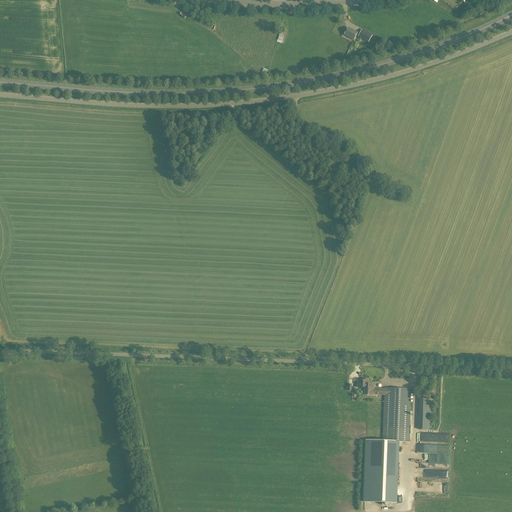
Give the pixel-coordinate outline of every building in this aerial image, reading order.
[(348,28),(344,35),(354,40),(355,38),(358,33),(348,28)] [(372,36),(362,30),(358,37),(359,38),(368,43),(372,36)] [(374,395),(385,395),(385,388),(374,388),(374,384),(368,384),(369,380),(366,380),(358,380),(358,387),(362,387),(362,389),(365,389),(365,395),(374,395)] [(383,442),(408,443),(410,389),(385,388),(385,395),(383,442)] [(430,399),(420,398),(419,430),(429,430),(430,399)] [(419,441),(443,442),(444,433),(419,433),(419,441)] [(380,502),(396,503),(397,477),(390,477),(390,478),(385,478),(385,479),(395,480),(395,484),(384,483),(384,488),(381,487),(380,502)]
